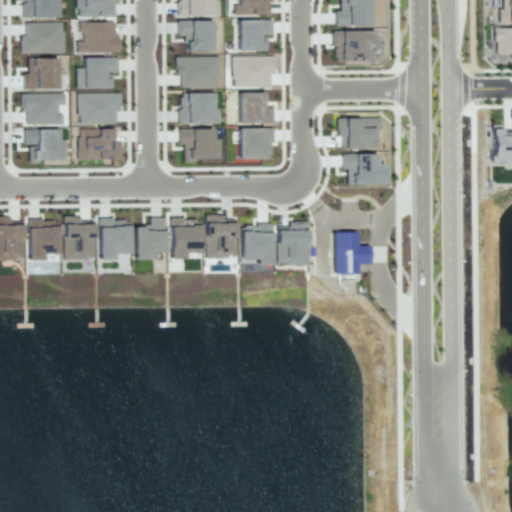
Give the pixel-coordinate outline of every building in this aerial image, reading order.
[(19,0),(18,17),(54,16),(53,0),(19,0)] [(72,0),(115,0),(115,3),(107,3),(108,16),(74,16),(74,8),(72,8),(72,0)] [(174,0),(175,15),(215,14),(214,0),(174,0)] [(231,0),(267,0),(268,1),(264,1),(265,15),(228,14),(227,4),(232,4),(231,0)] [(335,0),(367,0),(367,26),(331,27),(330,10),(336,10),(335,0)] [(511,0),(499,0),(499,8),(496,9),(495,24),(511,24),(511,0)] [(268,19),(268,34),(255,34),(255,36),(263,36),(263,50),(233,50),(233,19),(268,19)] [(17,35),(22,35),(21,22),(58,21),(57,30),(60,30),(60,52),(16,53),(17,35)] [(73,52),(116,52),(116,38),(114,38),(114,34),(110,34),(111,21),(74,21),(74,32),(79,32),(79,41),(72,41),(73,52)] [(208,50),(207,24),(197,25),(197,22),(189,22),(189,29),(184,29),(185,50),(208,50)] [(489,27),(511,27),(511,53),(493,53),(493,41),(489,41),(489,27)] [(370,30),(370,45),(364,45),(365,61),(333,62),(333,56),(330,56),(329,31),(370,30)] [(227,55),(227,79),(230,79),(230,86),(267,86),(267,74),(272,74),(272,55),(227,55)] [(177,87),(215,86),(214,56),(172,57),(172,75),(177,75),(177,87)] [(20,88),(54,88),(54,57),(24,57),(24,73),(19,73),(20,88)] [(73,87),(108,87),(108,74),(101,74),(101,72),(113,72),(113,57),(79,57),(80,68),(73,68),(73,87)] [(175,87),(214,88),(213,127),(210,127),(173,126),(174,108),(178,108),(178,105),(174,105),(175,87)] [(232,92),(233,123),(269,122),(269,108),(263,109),(263,98),(261,98),(261,91),(232,92)] [(72,92),(117,93),(117,110),(111,110),(111,124),(76,123),(76,115),(72,115),(72,92)] [(17,94),(60,93),(60,104),(54,104),(54,113),(58,113),(58,123),(22,124),(22,111),(17,111),(17,94)] [(333,118),(376,118),(376,129),(370,129),(370,137),(375,137),(375,150),(337,150),(337,135),(333,136),(333,118)] [(76,127),(76,137),(73,137),(73,160),(118,159),(118,141),(112,141),(112,127),(76,127)] [(172,127),(210,127),(211,138),(215,138),(215,159),(180,160),(183,149),(183,144),(172,144),(172,127)] [(232,127),(233,159),(266,158),(266,154),(269,154),(269,144),(264,144),(264,141),(270,141),(270,127),(232,127)] [(488,128),(501,128),(502,130),(511,130),(511,163),(488,163),(488,128)] [(19,129),(20,144),(32,144),(32,146),(25,146),(25,163),(35,163),(35,159),(61,159),(61,139),(54,139),(54,129),(19,129)] [(338,153),(373,152),(373,163),(380,163),(380,184),(343,184),(343,169),(338,169),(338,153)] [(200,214),(221,213),(221,219),(232,219),(232,255),(223,255),(223,257),(201,258),(200,214)] [(6,216),(0,216),(0,259),(20,259),(19,220),(6,221),(6,216)] [(146,216),(163,216),(162,252),(151,252),(151,261),(130,260),(131,225),(138,225),(139,223),(146,223),(146,216)] [(166,216),(181,216),(181,223),(195,223),(195,252),(181,252),(181,260),(166,260),(166,216)] [(91,258),(90,217),(59,218),(60,258),(91,258)] [(95,217),(110,217),(110,220),(112,220),(112,218),(122,218),(122,221),(126,221),(126,254),(110,254),(110,259),(95,259),(95,217)] [(24,218),(39,218),(39,221),(41,221),(41,219),(51,219),(51,221),(55,221),(55,254),(39,254),(39,260),(24,260),(24,218)] [(285,220),(303,220),(303,265),(280,265),(280,262),(272,262),(272,226),(285,226),(285,220)] [(252,222),(268,222),(268,264),(252,264),(251,258),(236,258),(237,224),(250,225),(252,222)] [(329,231),(353,230),(354,245),(366,245),(366,264),(352,264),(352,274),(330,274),(329,231)]
